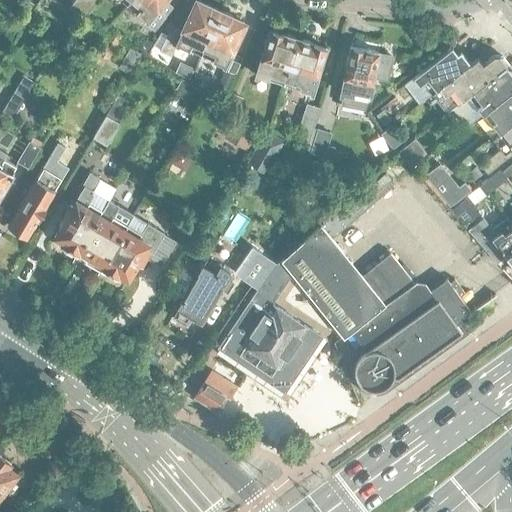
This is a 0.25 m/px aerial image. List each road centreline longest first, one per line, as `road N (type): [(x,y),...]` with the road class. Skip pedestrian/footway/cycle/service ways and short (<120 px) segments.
road 1 (secondary): [(266,511),(195,440),(0,325)]
road 2 (secondary): [(0,339),(86,393),(202,511)]
road 3 (primary): [(511,362),(307,511)]
road 4 (residential): [(347,440),(511,320)]
